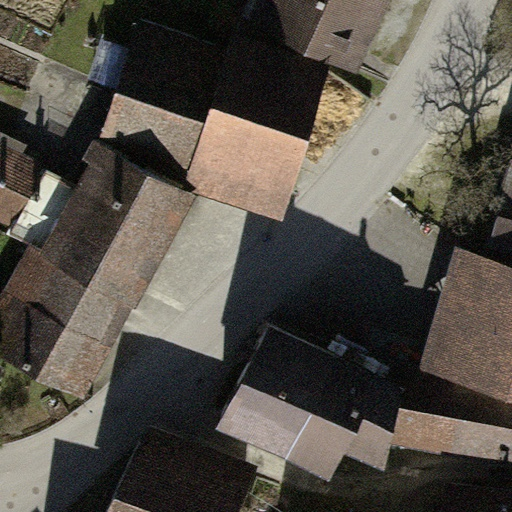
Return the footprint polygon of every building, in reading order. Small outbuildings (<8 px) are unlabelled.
[(273,0),(261,0),(253,20),(266,25),(267,24),(355,63),(382,0),(275,0),(276,1),(273,0)] [(291,184),(329,63),(237,35),(233,48),(144,20),(110,123),(205,158),(291,184)] [(65,179),(0,145),(0,214),(16,223),(11,231),(34,244),(134,296),(191,187),(108,143),(107,144),(97,139),(90,152),(101,158),(76,205),(57,195),(65,179)] [(511,260),(511,192),(493,255),(511,260)] [(134,296),(34,244),(10,291),(110,340),(134,296)] [(511,260),(493,255),(460,371),(511,385),(511,260)] [(110,340),(10,291),(0,309),(0,346),(81,389),(110,340)] [(294,449),(339,354),(269,321),(262,333),(266,335),(223,414),(294,449)] [(393,379),(339,354),(294,449),(333,469),(350,433),(389,451),(394,430),(511,453),(511,450),(511,388),(396,364),(393,379)] [(234,511),(250,481),(143,442),(109,511),(234,511)] [(511,511),(511,491),(449,483),(445,511),(511,511)]
